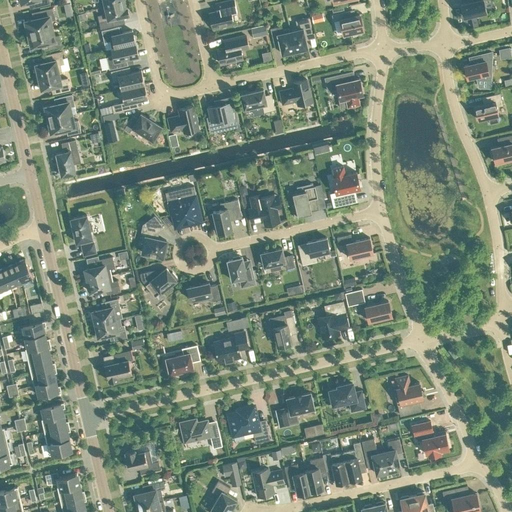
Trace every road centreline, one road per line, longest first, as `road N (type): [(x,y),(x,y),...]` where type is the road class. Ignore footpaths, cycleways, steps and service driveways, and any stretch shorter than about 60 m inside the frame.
road 1 (residential): [(86,417),(420,339)]
road 2 (unclassified): [(86,417),(42,227)]
road 3 (residential): [(293,507),(476,460)]
road 4 (residential): [(380,210),(211,250)]
road 5 (residential): [(213,85),(383,50)]
road 6 (residential): [(380,210),(374,160),(383,50)]
road 7 (residential): [(445,43),(450,93),(486,192)]
road 8 (residential): [(138,0),(161,98),(213,85)]
road 9 (residential): [(420,339),(380,210)]
road 10 (unclassified): [(30,173),(0,42)]
road 11 (residential): [(476,460),(420,339)]
